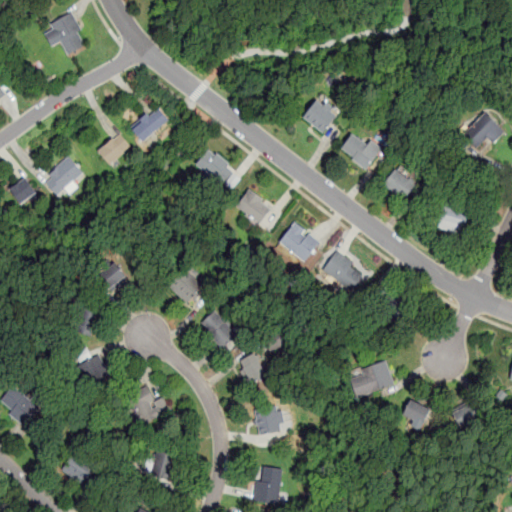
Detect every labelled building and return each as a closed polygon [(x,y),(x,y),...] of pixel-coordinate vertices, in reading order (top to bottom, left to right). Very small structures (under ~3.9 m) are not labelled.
[(89,42),(71,12),(42,29),(52,45),(61,40),(69,54),(89,42)] [(323,133),(340,112),(320,95),(303,117),(323,133)] [(169,118),(155,104),(130,127),(144,142),(169,118)] [(464,132),(483,151),(505,130),(485,110),(464,132)] [(339,151),(367,170),(383,148),(355,128),(339,151)] [(98,149),(110,164),(132,146),(120,132),(98,149)] [(196,163),(219,185),(235,169),(211,146),(196,163)] [(83,171),(69,155),(42,180),(57,195),(83,171)] [(416,182),(395,167),(382,184),(403,200),(416,182)] [(9,188),(20,204),(37,192),(26,177),(9,188)] [(260,223),(273,205),(250,188),(236,206),(260,223)] [(462,236),(470,210),(445,203),(437,229),(462,236)] [(279,241),(304,261),(321,241),(296,221),(279,241)] [(366,270),(337,250),(323,270),(352,290),(366,270)] [(97,279),(111,292),(127,274),(114,261),(97,279)] [(168,284),(188,304),(204,288),(185,268),(168,284)] [(388,295),(386,318),(403,320),(405,297),(388,295)] [(72,328),(91,336),(101,309),(83,302),(72,328)] [(199,325),(223,349),(239,333),(215,309),(199,325)] [(235,362),(252,384),(268,372),(251,350),(235,362)] [(77,365),(91,390),(114,377),(99,352),(77,365)] [(355,397),(394,386),(387,361),(348,372),(355,397)] [(34,402),(12,384),(0,397),(0,399),(20,418),(34,402)] [(137,429),(171,410),(163,396),(155,401),(148,389),(122,403),(137,429)] [(423,429),(433,412),(410,399),(400,415),(423,429)] [(475,421),(468,404),(450,412),(458,429),(475,421)] [(286,429),(281,407),(255,411),(259,434),(286,429)] [(178,456),(157,449),(150,473),(171,479),(178,456)] [(81,485),(96,467),(77,451),(62,469),(81,485)] [(278,503),(283,468),(260,465),(255,499),(278,503)]
